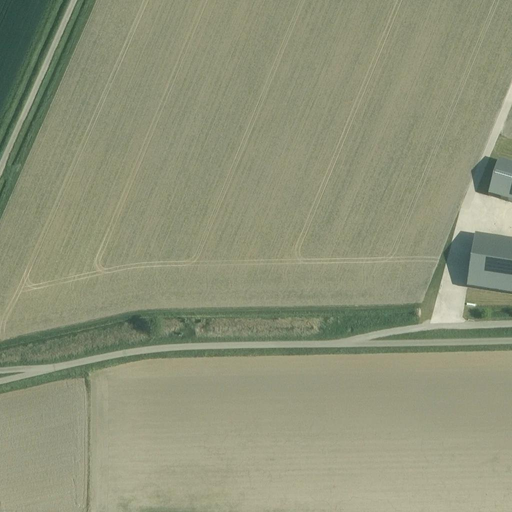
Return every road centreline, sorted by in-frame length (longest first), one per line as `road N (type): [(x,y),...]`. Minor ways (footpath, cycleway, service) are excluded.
road 1 (unclassified): [(511,342),(154,350),(49,371)]
road 2 (unclassified): [(0,180),(80,0)]
